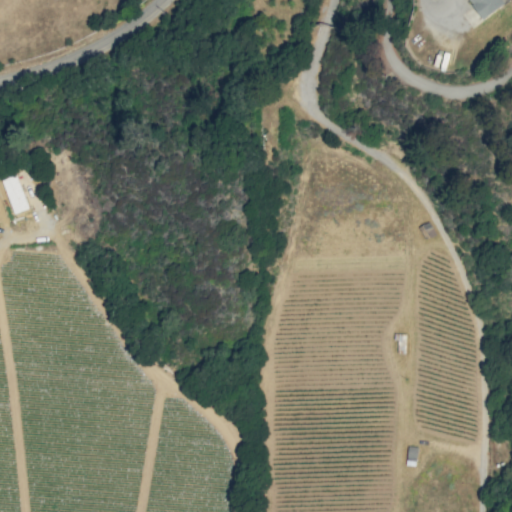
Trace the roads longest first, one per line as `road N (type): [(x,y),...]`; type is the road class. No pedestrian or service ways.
road 1 (tertiary): [(0,78),(96,50),(171,0)]
road 2 (residential): [(398,0),(394,57),(450,97),(486,99)]
